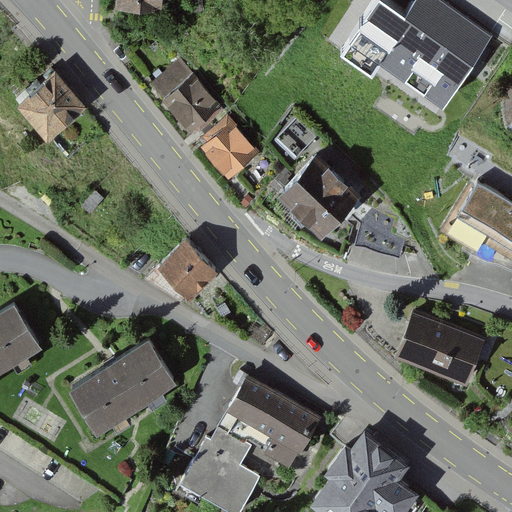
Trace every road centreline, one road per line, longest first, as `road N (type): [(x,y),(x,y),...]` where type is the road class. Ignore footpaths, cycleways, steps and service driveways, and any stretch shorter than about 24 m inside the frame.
road 1 (secondary): [(243,250),(371,385),(511,489)]
road 2 (secondary): [(34,0),(243,250)]
road 3 (residential): [(243,250),(263,234),(330,267),(511,308)]
